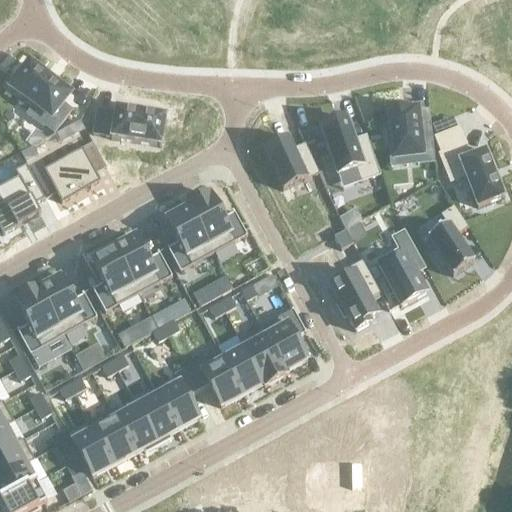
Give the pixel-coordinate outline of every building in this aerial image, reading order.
[(17,82),(11,90),(49,119),(43,128),(54,137),(72,113),(62,106),(69,97),(29,67),(27,70),(24,67),(14,80),(17,82)] [(97,112),(93,137),(111,140),(111,142),(161,150),(166,119),(116,111),(115,115),(97,112)] [(390,128),(386,129),(388,146),(392,146),(394,161),(433,157),(430,123),(418,124),(417,113),(409,113),(408,111),(389,113),(390,128)] [(0,143),(10,138),(0,119),(0,143)] [(360,185),(380,178),(368,145),(356,149),(346,121),(321,130),(338,178),(356,171),(360,185)] [(459,131),(435,140),(441,156),(439,157),(450,185),(465,179),(478,210),(504,200),(485,154),(469,160),(464,149),(466,148),(459,131)] [(288,140),(263,152),(283,194),(319,177),(305,147),(293,152),(288,140)] [(82,152),(43,173),(61,206),(100,185),(82,152)] [(26,168),(16,173),(20,180),(0,190),(0,233),(2,238),(40,218),(35,207),(45,202),(26,168)] [(209,197),(187,209),(214,256),(245,239),(246,240),(247,239),(233,214),(232,214),(233,216),(223,221),(209,197)] [(187,210),(166,222),(179,245),(169,251),(168,249),(167,250),(180,275),(182,274),(214,256),(187,209),(186,209),(187,210)] [(447,228),(427,241),(435,254),(432,256),(441,270),(444,267),(453,280),(474,266),(457,239),(468,231),(454,209),(440,218),(447,228)] [(398,252),(376,264),(385,282),(382,283),(390,298),(393,296),(401,310),(426,297),(409,266),(419,260),(405,233),(392,240),(398,252)] [(112,247),(111,247),(138,297),(170,280),(170,281),(172,280),(158,255),(157,256),(157,257),(148,263),(135,239),(114,250),(112,247)] [(100,258),(91,263),(104,286),(94,292),(93,290),(92,291),(105,316),(107,315),(106,315),(138,297),(111,247),(108,249),(98,255),(100,258)] [(353,277),(330,289),(339,304),(335,306),(344,321),(347,319),(355,335),(371,326),(369,323),(378,318),(370,303),(380,297),(362,264),(350,271),(353,277)] [(38,290),(37,291),(63,338),(95,321),(97,321),(83,295),(82,296),(83,298),(73,303),(60,280),(39,291),(38,290)] [(252,289),(241,295),(246,304),(257,299),(252,289)] [(37,291),(15,303),(29,328),(19,333),(18,331),(16,332),(30,357),(32,356),(31,356),(63,338),(37,291)] [(230,301),(220,306),(225,316),(236,310),(230,301)] [(220,306),(209,312),(215,322),(225,316),(220,306)] [(291,314),(260,331),(286,378),(287,377),(286,375),(307,364),(295,341),(304,337),(305,338),(307,337),(293,312),(291,313),(291,314)] [(150,321),(118,338),(125,351),(157,334),(150,321)] [(174,325),(163,330),(169,340),(179,334),(174,325)] [(163,330),(153,336),(158,346),(169,340),(163,330)] [(4,331),(0,333),(0,347),(10,342),(4,331)] [(260,331),(239,342),(265,389),(286,378),(260,331)] [(219,353),(218,354),(243,399),(263,388),(264,390),(265,389),(239,342),(238,343),(243,351),(224,362),(219,353)] [(218,354),(186,371),(198,394),(209,389),(221,411),(243,399),(218,354)] [(19,359),(9,364),(15,374),(24,369),(19,359)] [(123,359),(112,365),(118,375),(128,369),(123,359)] [(112,365),(102,371),(107,380),(118,375),(112,365)] [(24,369),(15,374),(21,385),(30,380),(24,369)] [(156,393),(155,393),(178,434),(200,422),(188,400),(198,394),(186,371),(174,378),(178,386),(158,397),(156,393)] [(81,382),(70,388),(76,398),(86,392),(81,382)] [(70,388),(60,394),(65,403),(76,398),(70,388)] [(155,393),(134,405),(158,449),(171,442),(170,439),(178,434),(155,393)] [(39,397),(30,402),(36,412),(45,407),(39,397)] [(3,405),(0,407),(0,431),(14,424),(3,405)] [(112,412),(111,412),(136,457),(143,453),(145,456),(158,449),(134,405),(133,405),(136,410),(116,420),(112,412)] [(45,407),(36,412),(41,423),(51,418),(45,407)] [(111,412),(90,424),(114,469),(136,457),(111,412)] [(14,424),(0,431),(0,456),(24,443),(23,442),(15,447),(6,430),(14,425),(14,424)] [(93,433),(72,444),(92,481),(114,469),(90,424),(89,424),(93,433)] [(60,434),(51,440),(56,450),(66,445),(60,434)] [(24,443),(0,456),(0,480),(34,462),(24,443)] [(66,445),(56,450),(62,461),(72,456),(66,445)] [(34,462),(0,480),(0,505),(36,486),(27,468),(35,463),(34,462)] [(76,464),(67,469),(72,480),(82,475),(76,464)] [(36,486),(0,505),(0,506),(3,511),(40,511),(39,510),(47,506),(36,486)]
